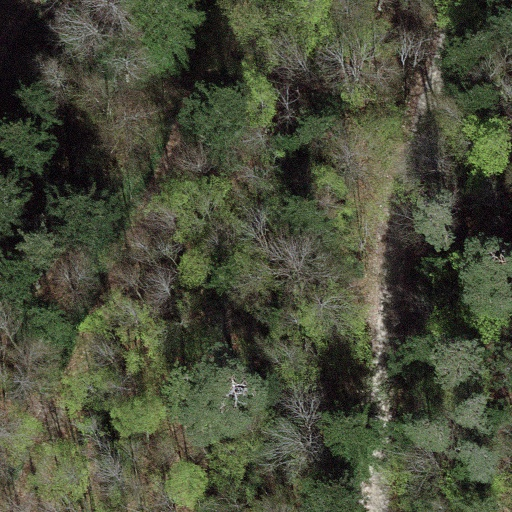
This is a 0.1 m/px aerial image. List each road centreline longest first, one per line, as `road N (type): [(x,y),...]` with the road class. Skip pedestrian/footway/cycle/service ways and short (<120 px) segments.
road 1 (track): [(241,0),(28,511)]
road 2 (track): [(373,511),(376,373),(410,143),(461,0)]
